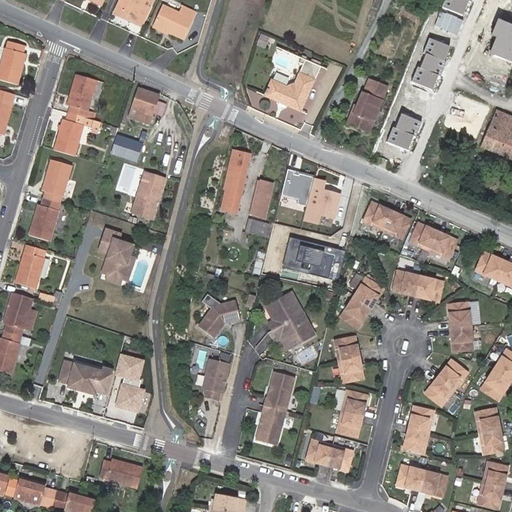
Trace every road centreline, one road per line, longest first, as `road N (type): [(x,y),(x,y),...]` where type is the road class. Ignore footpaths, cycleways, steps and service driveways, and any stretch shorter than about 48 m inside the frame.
road 1 (residential): [(61,34),(511,232)]
road 2 (residential): [(0,401),(222,464)]
road 3 (unknown): [(313,150),(387,0)]
road 4 (residential): [(18,178),(61,34)]
road 5 (residential): [(365,503),(401,362)]
